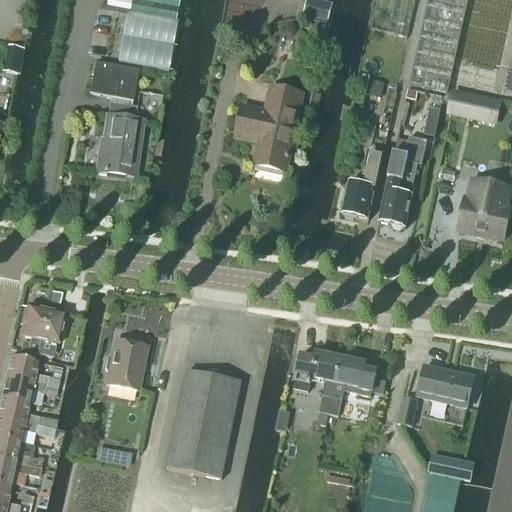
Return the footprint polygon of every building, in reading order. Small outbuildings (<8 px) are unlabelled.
[(126,15),(118,64),(168,73),(177,24),(175,24),(179,0),(106,0),(104,11),(126,15)] [(308,0),(303,18),(326,25),(331,7),(308,0)] [(378,0),(371,33),(407,40),(415,0),(378,0)] [(428,0),(409,87),(447,96),(468,2),(459,0),(428,0)] [(299,63),(319,68),(323,49),(303,45),(299,63)] [(88,97),(112,101),(131,104),(136,74),(94,66),(88,97)] [(356,93),(354,105),(363,107),(368,81),(362,79),(359,93),(356,93)] [(371,83),(368,98),(381,101),(384,86),(371,83)] [(235,140),(259,145),(254,169),(286,176),(302,98),(271,91),(266,115),(242,110),(235,140)] [(408,99),(407,102),(416,104),(416,101),(417,97),(408,95),(408,99)] [(451,104),(449,115),(494,125),(498,107),(453,97),(451,104)] [(141,125),(133,124),(135,110),(108,106),(98,175),(133,180),(141,125)] [(391,228),(394,231),(400,233),(403,231),(406,231),(413,199),(415,190),(400,187),(405,164),(421,168),(427,144),(409,140),(405,159),(393,156),(378,226),(391,228)] [(498,165),(511,168),(511,154),(502,152),(498,165)] [(370,158),(364,189),(347,185),(341,217),(344,218),(346,221),(352,222),(355,221),(368,223),(382,160),(370,158)] [(464,203),(458,234),(503,243),(510,212),(505,212),(510,192),(500,190),(473,184),(468,204),(464,203)] [(49,292),(47,303),(56,305),(59,294),(49,292)] [(26,311),(19,340),(30,342),(29,347),(22,346),(20,354),(34,358),(44,315),(26,311)] [(44,315),(34,358),(43,359),(46,360),(52,361),(55,347),(57,348),(63,319),(44,315)] [(106,389),(136,395),(145,351),(115,345),(112,359),(109,359),(106,360),(104,372),(106,374),(108,375),(106,389)] [(301,358),(293,393),(308,396),(311,381),(324,384),(318,416),(316,428),(326,430),(329,418),(332,401),(335,387),(341,361),(316,355),(315,361),(301,358)] [(9,360),(5,380),(44,389),(46,381),(34,378),(37,366),(9,360)] [(341,361),(335,387),(360,392),(359,397),(371,400),(376,375),(365,372),(366,366),(341,361)] [(425,370),(418,400),(467,411),(474,381),(425,370)] [(187,374),(167,472),(222,483),(241,385),(187,374)] [(5,380),(0,401),(28,407),(28,406),(30,395),(42,397),(44,389),(5,380)] [(46,381),(44,389),(57,392),(59,384),(46,381)] [(375,383),(372,396),(382,399),(385,385),(375,383)] [(44,389),(42,397),(55,400),(57,392),(44,389)] [(0,401),(0,421),(35,429),(37,421),(25,419),(28,407),(0,401)] [(332,401),(329,418),(338,420),(341,403),(332,401)] [(398,427),(412,430),(417,405),(403,402),(398,427)] [(0,421),(0,442),(20,447),(22,435),(33,438),(35,429),(0,421)] [(37,421),(35,429),(54,434),(56,425),(37,421)] [(52,442),(54,434),(35,429),(33,438),(52,442)] [(0,463),(38,472),(40,464),(17,459),(20,447),(0,442),(0,463)] [(116,456),(113,467),(127,470),(129,459),(116,456)] [(448,462),(444,479),(462,483),(466,466),(448,462)] [(0,485),(10,488),(11,488),(11,487),(14,476),(25,478),(38,481),(39,473),(38,472),(0,463),(0,485)] [(326,478),(325,483),(348,488),(349,483),(326,478)] [(0,511),(17,511),(18,511),(6,508),(9,495),(10,491),(11,488),(10,488),(0,485),(0,511)]
